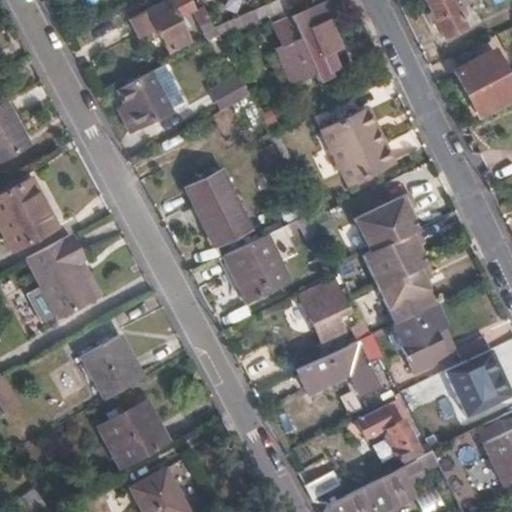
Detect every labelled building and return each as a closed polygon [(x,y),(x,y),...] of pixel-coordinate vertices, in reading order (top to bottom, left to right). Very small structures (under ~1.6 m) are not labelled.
[(164,0),(133,18),(143,37),(159,28),(170,49),(188,40),(182,29),(188,25),(183,14),(195,8),(191,0),(164,0)] [(291,8),(287,0),(275,0),(215,25),(220,34),(270,12),(271,16),(291,8)] [(288,70),(341,47),(331,20),(338,17),(331,0),(329,0),(273,24),(282,43),(278,46),(288,70)] [(428,0),(444,35),(466,25),(458,7),(462,5),(459,0),(428,0)] [(220,34),(215,25),(208,11),(198,17),(210,40),(220,34)] [(497,108),(511,100),(511,61),(505,46),(457,69),(477,112),(495,104),(497,108)] [(342,48),(341,47),(288,70),(292,80),(317,69),(321,80),(334,75),(332,70),(338,67),(332,53),(342,48)] [(138,125),(172,106),(153,70),(129,82),(136,97),(126,102),(138,125)] [(224,107),(250,94),(247,88),(241,77),(215,90),(224,107)] [(0,158),(28,143),(4,99),(0,101),(0,158)] [(337,187),(382,165),(358,111),(312,132),(337,187)] [(197,200),(218,242),(252,225),(222,167),(190,184),(197,200)] [(0,227),(13,252),(56,228),(30,178),(0,193),(0,227)] [(354,218),(369,250),(417,227),(409,209),(416,206),(409,192),(354,218)] [(211,246),(218,242),(197,200),(190,204),(211,246)] [(350,223),(339,229),(351,252),(362,246),(350,223)] [(362,253),(377,285),(425,262),(417,245),(424,241),(417,227),(369,250),(362,253)] [(82,257),(69,234),(25,258),(57,318),(93,299),(73,263),(82,257)] [(261,235),(218,257),(241,301),(283,279),(261,235)] [(377,285),(394,321),(435,301),(424,279),(432,276),(425,262),(377,285)] [(344,330),(336,314),(333,308),(345,303),(333,277),(298,294),(320,342),(344,330)] [(462,359),(488,347),(480,330),(454,343),(435,301),(394,321),(393,321),(415,370),(458,350),(462,359)] [(333,308),(336,314),(348,308),(345,303),(333,308)] [(369,333),(364,322),(357,325),(362,336),(369,333)] [(104,398),(142,378),(118,335),(81,355),(104,398)] [(357,338),(296,367),(308,392),(349,372),(360,394),(379,384),(357,338)] [(509,392),(488,347),(462,359),(444,368),(465,413),(509,392)] [(390,390),(398,385),(389,367),(381,371),(390,390)] [(5,376),(0,378),(0,414),(17,408),(5,376)] [(405,414),(396,396),(355,416),(363,435),(384,425),(386,428),(382,433),(387,444),(394,444),(400,457),(417,448),(402,416),(405,414)] [(123,465),(171,440),(149,399),(127,410),(114,417),(101,424),(123,465)] [(114,417),(127,410),(125,405),(111,411),(114,417)] [(500,484),(511,478),(511,426),(481,442),(500,484)] [(450,510),(460,505),(431,448),(317,508),(319,511),(375,511),(412,493),(407,480),(422,472),(419,465),(425,461),(450,510)] [(141,511),(187,511),(164,467),(127,487),(141,511)] [(304,481),(312,499),(339,480),(333,467),(304,481)] [(420,511),(439,505),(433,490),(415,497),(420,511)] [(24,511),(27,510),(19,499),(1,511),(24,511)]
